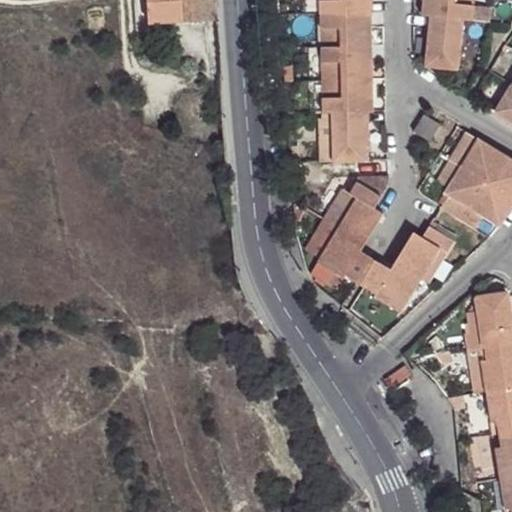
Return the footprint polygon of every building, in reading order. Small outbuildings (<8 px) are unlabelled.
[(184,20),(182,0),(146,0),(148,23),(184,20)] [(216,19),(215,0),(182,0),(184,20),(206,20),(216,19)] [(311,0),(312,13),(323,12),(322,0),(311,0)] [(373,0),(322,0),(323,12),(327,12),(360,11),(373,11),(373,0)] [(474,19),(475,0),(424,0),(424,12),(433,14),(466,18),(474,19)] [(367,44),(374,44),(373,11),(360,11),(327,12),(323,12),(324,45),(332,45),(367,44)] [(461,64),(466,18),(433,14),(427,59),(437,61),(452,63),(461,64)] [(220,73),(216,19),(206,20),(209,73),(220,73)] [(374,77),(374,44),(367,44),(332,45),(324,45),(325,78),(336,77),(374,77)] [(285,79),(293,78),(293,62),(284,62),(285,79)] [(366,109),(375,109),(374,80),(374,77),(336,77),(325,78),(326,110),(334,110),(341,109),(366,109)] [(511,84),(497,107),(511,116),(511,84)] [(366,122),(366,109),(341,109),(334,110),(335,159),(347,159),(358,159),(359,144),(365,144),(369,144),(369,122),(366,122)] [(334,110),(326,110),(324,110),(323,160),(335,159),(334,110)] [(442,121),(426,112),(415,129),(431,139),(442,121)] [(511,157),(468,129),(451,156),(511,193),(511,177),(509,174),(511,169),(511,157)] [(511,194),(511,193),(451,156),(439,175),(449,182),(446,187),(484,213),(493,200),(500,201),(508,199),(511,194)] [(292,160),(293,170),(301,169),(301,160),(292,160)] [(294,183),(303,183),(301,169),(293,170),(294,183)] [(376,206),(382,195),(360,181),(353,192),(359,196),(354,205),(340,226),(358,236),(366,241),(384,211),(376,206)] [(294,183),(294,192),(305,191),(305,182),(303,183),(294,183)] [(359,196),(353,192),(352,191),(347,188),(327,218),(340,226),(354,205),(359,196)] [(499,222),(511,201),(511,194),(508,199),(500,201),(493,200),(484,213),(497,222),(499,222)] [(340,226),(327,218),(308,249),(321,257),(340,226)] [(414,272),(421,276),(438,249),(445,252),(453,240),(428,224),(421,235),(413,230),(394,259),(414,272)] [(358,236),(340,226),(321,257),(319,260),(345,277),(347,273),(358,280),(363,273),(372,259),(360,251),(366,241),(358,236)] [(421,276),(427,279),(445,252),(438,249),(421,276)] [(375,260),(372,259),(363,273),(358,280),(362,282),(364,279),(375,260)] [(377,262),(364,284),(375,290),(373,292),(400,309),(421,276),(414,272),(394,259),(388,268),(377,262)] [(362,282),(364,284),(377,262),(375,260),(364,279),(362,282)] [(486,346),(511,342),(511,318),(509,295),(500,296),(484,299),(476,300),(482,347),(486,346)] [(466,332),(468,348),(482,347),(476,300),(467,310),(470,331),(466,332)] [(473,392),(485,391),(511,387),(511,342),(486,346),(482,347),(468,348),(467,349),(473,392)] [(498,421),(500,433),(511,431),(511,387),(485,391),(490,421),(498,421)] [(495,446),(500,477),(511,475),(511,431),(500,433),(501,447),(495,446)] [(511,475),(500,477),(505,507),(511,506),(511,475)]
